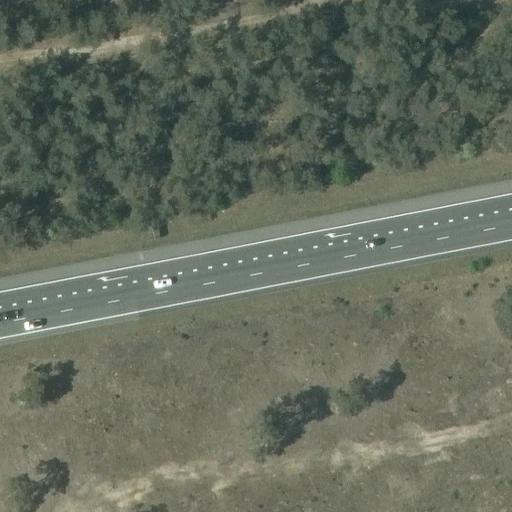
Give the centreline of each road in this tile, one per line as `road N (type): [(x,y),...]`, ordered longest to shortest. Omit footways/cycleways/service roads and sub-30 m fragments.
road 1 (motorway): [(511,225),(0,327)]
road 2 (track): [(334,0),(0,57)]
